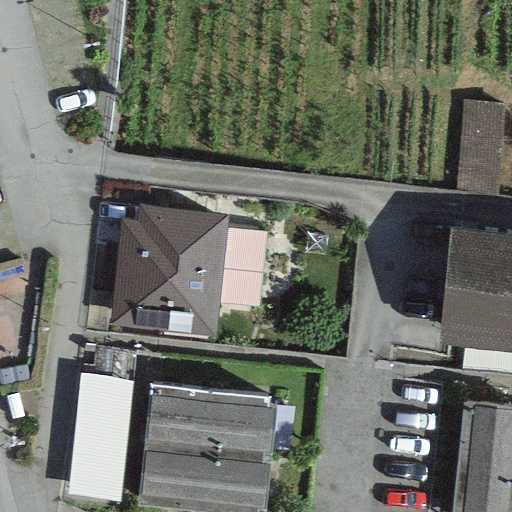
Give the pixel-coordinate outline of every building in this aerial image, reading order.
[(504,103),(463,99),(456,183),(496,186),(504,103)] [(227,204),(138,197),(136,213),(120,211),(111,316),(216,325),(227,204)] [(511,224),(450,218),(438,326),(511,334),(511,224)] [(85,361),(83,488),(138,489),(140,363),(85,361)] [(267,388),(150,375),(143,441),(263,452),(262,444),(270,445),(274,397),(266,396),(267,388)] [(511,511),(511,397),(461,393),(449,511),(511,511)] [(143,441),(137,496),(258,508),(258,502),(265,503),(270,453),(263,452),(143,441)]
